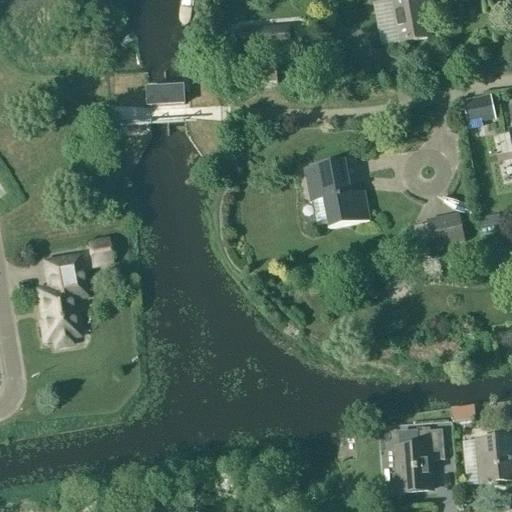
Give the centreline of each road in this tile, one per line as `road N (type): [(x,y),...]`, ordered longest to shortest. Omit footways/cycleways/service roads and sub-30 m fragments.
road 1 (residential): [(220,113),(359,115),(511,81)]
road 2 (residential): [(0,411),(15,386),(0,295)]
